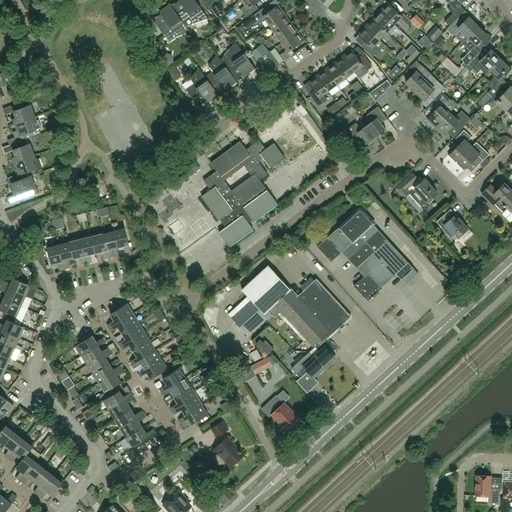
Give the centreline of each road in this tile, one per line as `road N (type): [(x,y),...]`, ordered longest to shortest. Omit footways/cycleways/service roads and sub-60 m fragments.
road 1 (residential): [(128,199),(333,44),(340,28)]
road 2 (residential): [(186,303),(406,145)]
road 3 (secondary): [(320,437),(511,263)]
road 4 (residential): [(101,461),(30,376),(59,304)]
road 5 (residential): [(186,303),(280,466)]
road 6 (residential): [(73,299),(149,276),(172,316),(186,303)]
road 7 (residential): [(406,145),(464,194),(511,145)]
